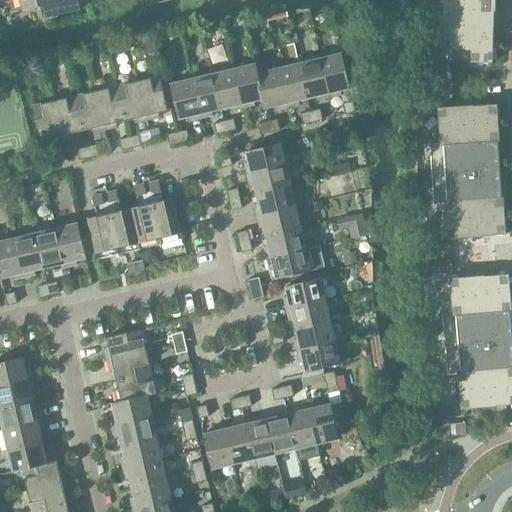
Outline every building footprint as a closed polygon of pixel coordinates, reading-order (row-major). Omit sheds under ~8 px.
[(42,6),(45,18),(80,11),(77,0),(65,0),(61,1),(60,0),(19,0),(22,11),(42,6)] [(442,0),(441,50),(470,51),(470,63),(492,64),(494,12),(495,12),(495,0),(442,0)] [(341,54),(320,59),(329,97),(341,95),(340,91),(350,88),(341,54)] [(320,59),(299,64),(307,99),(316,96),(317,100),(329,97),(320,59)] [(255,64),(233,69),(243,108),(253,105),(253,101),(262,99),(263,99),(257,74),(258,73),(255,64)] [(299,64),(278,69),(287,107),(299,105),(298,101),(307,99),(299,64)] [(233,69),(212,74),(221,109),(230,107),(231,111),(243,108),(233,69)] [(278,69),(258,73),(257,74),(263,99),(262,99),(264,109),(274,107),(275,110),(287,107),(278,69)] [(426,85),(438,84),(437,72),(426,73),(426,85)] [(212,74),(191,79),(201,118),(213,115),(212,111),(221,109),(212,74)] [(160,76),(138,81),(147,120),(159,117),(158,113),(168,111),(160,76)] [(201,118),(191,79),(170,84),(178,119),(188,117),(189,121),(201,118)] [(138,81),(117,86),(125,121),(134,119),(135,123),(147,120),(138,81)] [(438,84),(439,95),(453,94),(452,83),(438,84)] [(117,86),(96,91),(105,130),(117,127),(116,123),(125,121),(117,86)] [(96,91),(75,96),(83,131),(92,129),(93,133),(105,130),(96,91)] [(75,96),(54,101),(63,140),(75,137),(74,133),(83,131),(75,96)] [(63,140),(54,101),(32,106),(40,141),(50,139),(51,143),(63,140)] [(343,104),(346,115),(356,113),(353,101),(343,104)] [(437,108),(440,146),(468,144),(469,164),(441,166),(442,182),(470,180),(472,200),(443,202),(446,239),(482,237),(482,236),(506,234),(503,197),(502,197),(498,142),(499,141),(497,104),(473,106),(473,105),(437,108)] [(320,109),(310,112),(313,123),(323,121),(320,109)] [(313,123),(310,112),(300,114),(303,125),(313,123)] [(233,119),(224,121),(226,133),(236,130),(233,119)] [(277,120),(267,122),(270,133),(279,131),(277,120)] [(226,133),(224,121),(213,124),(215,135),(226,133)] [(270,133),(267,122),(257,124),(260,136),(270,133)] [(186,130),(177,132),(179,144),(189,141),(186,130)] [(179,144),(177,132),(167,135),(169,146),(179,144)] [(138,135),(129,137),(131,149),(141,146),(138,135)] [(131,149),(129,137),(119,140),(121,151),(131,149)] [(244,162),(247,174),(285,165),(280,143),(246,151),(248,161),(244,162)] [(96,145),(87,147),(89,158),(99,156),(96,145)] [(89,158),(87,147),(77,150),(79,161),(89,158)] [(44,157),(47,169),(56,166),(54,155),(44,157)] [(218,158),(221,168),(232,166),(230,156),(218,158)] [(348,163),(332,166),(334,175),(350,172),(348,163)] [(254,185),(256,194),(290,186),(285,165),(247,174),(250,186),(254,185)] [(158,180),(147,183),(160,239),(181,234),(173,199),(163,201),(158,180)] [(139,206),(130,209),(138,244),(160,239),(147,183),(134,186),(139,206)] [(254,204),(257,216),(295,207),(290,186),(256,194),(258,203),(254,204)] [(226,191),(228,201),(240,198),(237,188),(226,191)] [(116,190),(104,193),(117,249),(138,244),(130,209),(121,211),(116,190)] [(117,249),(104,193),(92,196),(97,216),(87,219),(95,254),(117,249)] [(240,198),(228,201),(231,211),(242,208),(240,198)] [(321,203),(313,205),(314,211),(323,209),(321,203)] [(264,227),(266,236),(300,228),(295,207),(257,216),(260,228),(264,227)] [(78,223),(56,228),(65,267),(77,264),(76,260),(86,258),(78,223)] [(56,228),(35,233),(43,268),(52,266),(53,270),(65,267),(56,228)] [(264,246),(267,258),(306,249),(300,228),(266,236),(268,245),(264,246)] [(236,233),(238,243),(250,240),(247,230),(236,233)] [(35,233),(14,238),(23,277),(35,274),(34,270),(43,268),(35,233)] [(23,277),(14,238),(0,241),(0,277),(0,278),(10,276),(11,280),(23,277)] [(250,240),(238,243),(241,253),(252,250),(250,240)] [(147,249),(142,254),(143,261),(150,263),(155,259),(154,252),(147,249)] [(306,249),(267,258),(270,270),(274,269),(276,279),(311,271),(306,249)] [(354,253),(344,256),(346,266),(357,263),(354,253)] [(80,277),(82,288),(92,286),(90,274),(80,277)] [(449,278),(452,316),(480,314),(482,334),(454,336),(455,352),(483,350),(485,370),(457,372),(460,410),(496,407),(496,406),(511,404),(511,328),(511,311),(509,274),(485,276),(485,275),(449,278)] [(247,280),(250,290),(261,287),(259,278),(247,280)] [(284,297),(286,308),(325,299),(320,278),(285,286),(288,296),(284,297)] [(57,282),(47,284),(50,296),(59,293),(57,282)] [(50,296),(47,284),(37,287),(40,298),(50,296)] [(261,287),(250,290),(252,300),(263,297),(261,287)] [(4,295),(7,306),(17,303),(14,292),(4,295)] [(293,320),(295,329),(330,320),(325,299),(286,308),(289,321),(293,320)] [(293,339),(296,351),(335,342),(330,320),(295,329),(297,338),(293,339)] [(268,325),(270,335),(282,332),(279,323),(268,325)] [(104,348),(107,360),(146,351),(141,330),(106,338),(108,348),(104,348)] [(171,335),(173,345),(185,342),(182,332),(171,335)] [(282,332),(270,335),(273,345),(284,343),(282,332)] [(185,342),(173,345),(176,355),(187,352),(185,342)] [(335,342),(296,351),(299,363),(303,362),(305,372),(340,363),(335,342)] [(114,371),(116,380),(151,372),(146,351),(107,360),(110,372),(114,371)] [(0,362),(0,385),(32,378),(29,366),(25,367),(22,357),(0,362)] [(323,374),(326,384),(337,381),(335,371),(323,374)] [(114,390),(117,402),(117,403),(147,396),(156,394),(151,372),(116,380),(118,390),(114,390)] [(181,377),(184,388),(195,385),(192,374),(181,377)] [(0,385),(0,407),(33,400),(30,391),(34,390),(32,378),(0,385)] [(337,381),(326,384),(328,394),(339,391),(337,381)] [(195,385),(184,388),(186,397),(197,394),(195,385)] [(291,385),(281,387),(284,399),(294,396),(291,385)] [(284,399),(281,387),(271,390),(274,401),(284,399)] [(249,395),(239,397),(242,409),(252,406),(249,395)] [(110,414),(113,426),(152,417),(147,396),(117,403),(117,402),(112,403),(114,413),(110,414)] [(242,409),(239,397),(229,400),(232,411),(242,409)] [(0,407),(0,417),(3,429),(42,420),(39,408),(35,409),(33,400),(0,407)] [(319,402),(308,405),(317,444),(339,439),(330,404),(320,406),(319,402)] [(196,408),(199,419),(209,417),(206,405),(196,408)] [(296,412),(287,414),(296,449),(317,444),(308,405),(296,408),(296,412)] [(190,408),(179,411),(181,422),(192,420),(190,408)] [(277,412),(266,415),(275,454),(296,449),(287,414),(278,416),(277,412)] [(254,422),(245,424),(254,459),(275,454),(266,415),(254,418),(254,422)] [(120,437),(122,446),(157,438),(152,417),(113,426),(116,438),(120,437)] [(3,429),(8,450),(43,442),(40,433),(44,432),(42,420),(3,429)] [(181,422),(184,431),(195,429),(192,420),(181,422)] [(234,423),(223,425),(233,464),(254,459),(245,424),(235,427),(234,423)] [(442,425),(443,437),(466,435),(465,423),(442,425)] [(233,464),(223,425),(211,428),(212,432),(203,434),(211,469),(233,464)] [(195,429),(184,431),(186,442),(197,439),(195,429)] [(120,456),(123,468),(162,459),(157,438),(122,446),(124,455),(120,456)] [(13,472),(22,470),(22,469),(51,462),(49,450),(45,451),(43,442),(8,450),(13,472)] [(129,479),(132,488),(166,480),(162,459),(123,468),(126,480),(129,479)] [(22,469),(22,470),(27,490),(66,481),(63,469),(59,470),(57,460),(51,462),(22,469)] [(192,464),(194,473),(204,471),(202,461),(192,464)] [(204,471),(194,473),(196,483),(207,480),(204,471)] [(130,498),(133,510),(172,501),(166,480),(132,488),(134,497),(130,498)] [(27,490),(32,511),(67,503),(65,494),(69,493),(66,481),(27,490)] [(290,484),(282,486),(286,500),(293,498),(290,484)] [(283,489),(273,492),(275,501),(285,499),(283,489)] [(174,511),(172,501),(133,510),(133,511),(174,511)] [(32,511),(73,511),(70,511),(68,511),(67,503),(32,511)]
